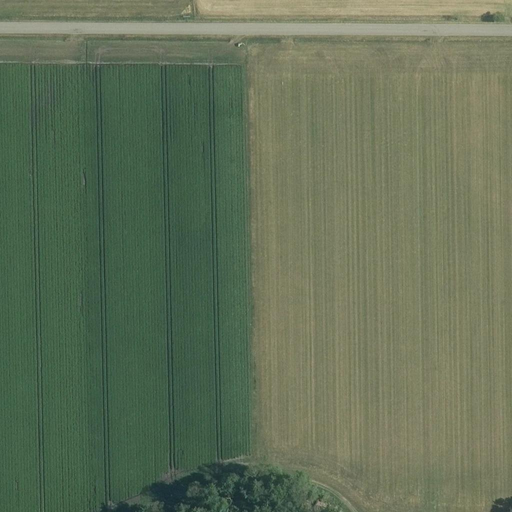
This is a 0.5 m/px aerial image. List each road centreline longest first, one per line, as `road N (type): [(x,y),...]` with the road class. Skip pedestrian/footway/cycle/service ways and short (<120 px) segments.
road 1 (unclassified): [(511,31),(0,28)]
road 2 (track): [(161,511),(211,490),(268,480),(315,489),(341,511)]
